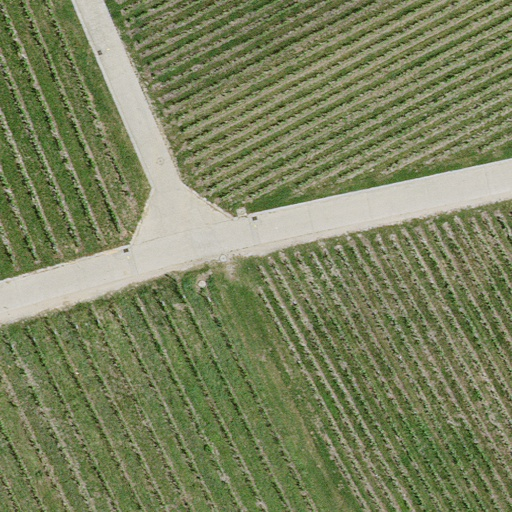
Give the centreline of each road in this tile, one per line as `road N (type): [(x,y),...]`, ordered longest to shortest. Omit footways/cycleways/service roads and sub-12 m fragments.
road 1 (track): [(0,300),(193,242),(511,176)]
road 2 (track): [(211,238),(344,511)]
road 3 (track): [(87,0),(189,243)]
